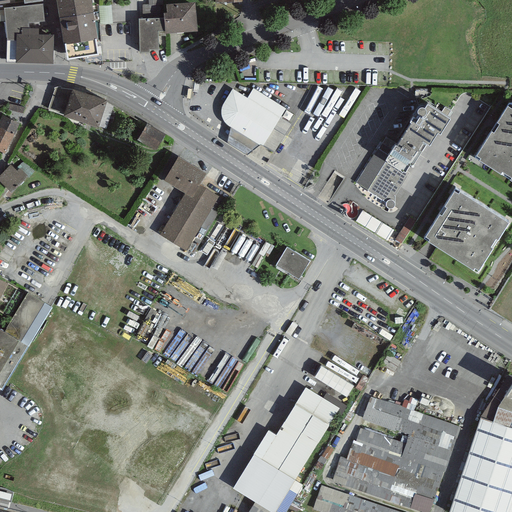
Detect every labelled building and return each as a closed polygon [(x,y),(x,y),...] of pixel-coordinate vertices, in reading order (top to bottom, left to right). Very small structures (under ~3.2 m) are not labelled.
[(91,0),(56,0),(59,14),(93,8),(91,0)] [(167,11),(163,11),(164,16),(164,28),(165,32),(197,29),(195,0),(190,0),(166,2),(167,11)] [(42,1),(4,6),(7,37),(16,38),(16,31),(21,31),(21,25),(29,25),(28,20),(44,19),(42,1)] [(97,34),(93,8),(59,14),(64,40),(97,34)] [(164,28),(164,16),(138,16),(139,50),(149,50),(149,47),(158,47),(158,28),(164,28)] [(21,31),(16,31),(16,38),(7,37),(6,60),(35,60),(35,31),(21,31)] [(38,31),(35,31),(35,60),(53,61),(53,32),(38,31)] [(99,50),(97,34),(64,40),(67,55),(99,50)] [(48,107),(64,112),(63,113),(98,124),(106,96),(72,86),(71,88),(61,87),(61,85),(54,86),(55,88),(48,107)] [(285,108),(253,87),(247,97),(232,87),(223,102),(222,104),(221,109),(221,113),(222,115),(222,118),(224,121),(227,123),(229,125),(230,126),(227,141),(247,153),(260,144),(273,151),(291,124),(280,116),(285,108)] [(450,113),(427,99),(424,102),(423,102),(421,102),(420,102),(418,103),(414,111),(413,110),(409,117),(411,117),(397,140),(395,139),(394,142),(385,136),(356,181),(368,189),(367,190),(385,201),(386,204),(387,206),(389,207),(391,207),(393,206),(394,205),(395,203),(395,195),(410,172),(405,169),(425,137),(430,140),(438,127),(440,128),(450,113)] [(511,103),(511,104),(507,101),(474,153),(511,176),(511,103)] [(3,113),(0,118),(0,124),(14,132),(20,121),(3,113)] [(149,123),(138,141),(158,152),(168,134),(149,123)] [(0,148),(4,150),(14,132),(0,124),(0,148)] [(178,154),(164,177),(185,190),(191,194),(198,183),(206,171),(178,154)] [(11,163),(0,173),(0,179),(11,191),(27,174),(19,167),(17,169),(11,163)] [(191,194),(185,190),(159,233),(193,253),(226,199),(198,183),(191,194)] [(509,217),(459,186),(458,188),(454,185),(424,234),(478,268),(509,217)] [(365,209),(357,221),(387,239),(394,228),(365,209)] [(397,240),(404,244),(417,220),(410,216),(397,240)] [(313,260),(289,247),(278,267),(302,280),(313,260)] [(0,295),(8,280),(0,275),(0,295)] [(0,366),(18,336),(0,325),(0,366)] [(348,399),(356,386),(324,365),(315,378),(348,399)] [(367,367),(357,386),(364,390),(374,370),(367,367)] [(449,511),(511,511),(511,378),(511,380),(504,378),(481,416),(449,511)] [(279,511),(341,410),(297,384),(234,487),(275,511),(279,511)] [(433,511),(462,426),(371,396),(364,418),(410,432),(406,443),(361,428),(357,440),(353,439),(347,458),(338,455),(329,483),(420,511),(433,511)] [(402,511),(321,483),(313,506),(330,511),(402,511)] [(10,492),(0,488),(0,496),(8,499),(10,492)]
